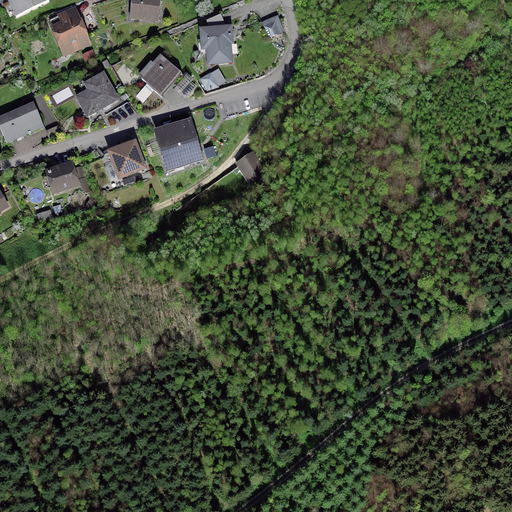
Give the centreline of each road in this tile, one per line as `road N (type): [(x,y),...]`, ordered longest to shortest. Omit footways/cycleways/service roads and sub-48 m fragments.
road 1 (residential): [(287,0),(291,51),(275,78),(0,166)]
road 2 (track): [(275,78),(274,100),(206,179),(0,279)]
road 3 (track): [(511,318),(396,378),(236,511)]
